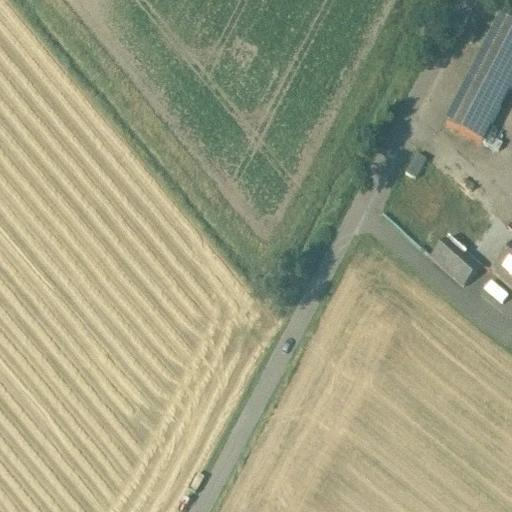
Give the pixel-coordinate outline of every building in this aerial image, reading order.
[(511,24),(501,19),(446,126),(481,145),(511,85),(511,24)] [(384,40),(384,28),(362,29),(363,41),(384,40)] [(487,228),(444,189),(420,216),(447,240),(463,255),(464,254),(487,228)] [(463,255),(447,240),(430,259),(463,288),(480,269),(464,254),(463,255)] [(511,248),(491,273),(511,291),(511,248)]
